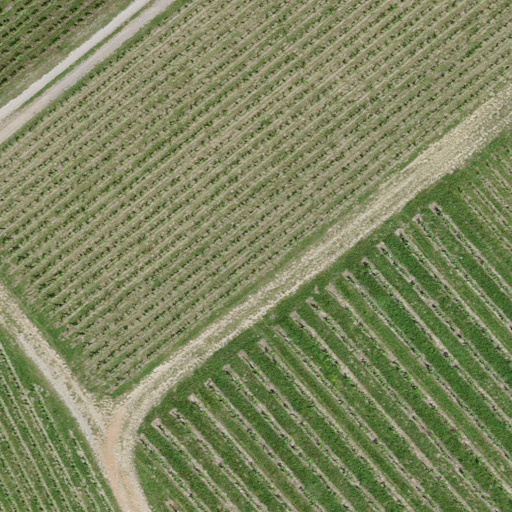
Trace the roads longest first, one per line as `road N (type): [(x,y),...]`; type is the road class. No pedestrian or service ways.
road 1 (track): [(100,432),(511,105)]
road 2 (track): [(141,511),(100,432),(0,305)]
road 3 (track): [(167,0),(0,136)]
